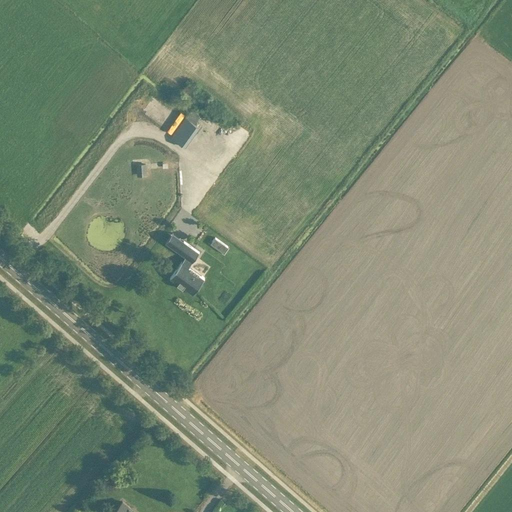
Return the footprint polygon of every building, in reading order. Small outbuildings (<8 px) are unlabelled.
[(172,137),(185,146),(199,127),(186,117),(172,137)] [(215,147),(227,134),(222,130),(210,143),(215,147)] [(136,164),(137,177),(147,176),(146,164),(136,164)] [(215,237),(210,243),(224,253),(228,247),(215,237)] [(185,257),(170,278),(184,288),(192,294),(195,291),(204,277),(189,266),(199,252),(184,241),(176,251),(185,257)] [(134,511),(122,501),(113,511),(134,511)]
